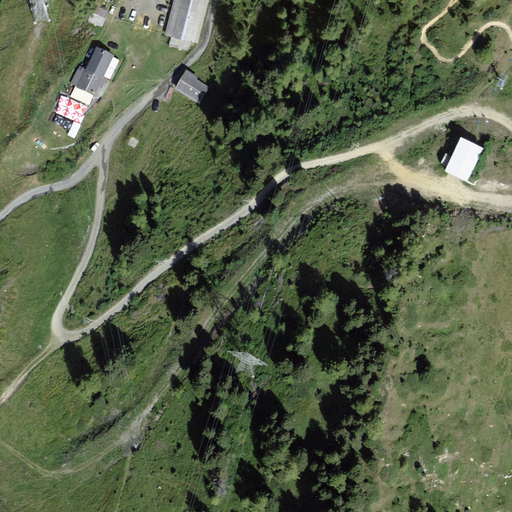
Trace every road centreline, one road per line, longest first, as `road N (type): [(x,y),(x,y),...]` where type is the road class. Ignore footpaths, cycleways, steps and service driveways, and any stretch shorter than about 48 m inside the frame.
road 1 (track): [(338,162),(291,173),(67,339),(57,334),(57,314),(96,224),(103,147),(79,175),(27,195),(0,216)]
road 2 (track): [(35,507),(343,186),(338,162)]
road 3 (track): [(103,147),(203,45),(215,0)]
road 4 (track): [(338,162),(456,116),(502,117),(511,127)]
